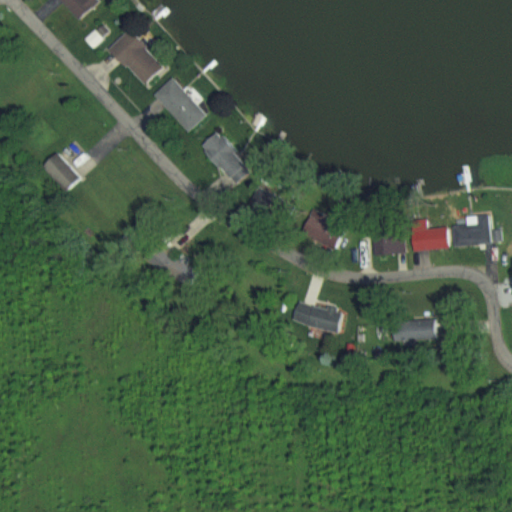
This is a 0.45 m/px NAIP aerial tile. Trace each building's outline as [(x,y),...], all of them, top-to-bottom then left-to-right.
[(63,0),(79,20),(101,2),(99,0),(63,0)] [(110,47),(148,85),(167,66),(129,29),(110,47)] [(155,94),(190,131),(208,113),(174,77),(155,94)] [(201,147),(236,182),(253,165),(218,130),(201,147)] [(68,190),(82,176),(59,151),(45,165),(68,190)] [(251,199),(277,217),(287,201),(261,184),(251,199)] [(344,229),(319,218),(310,236),(336,248),(344,229)] [(375,254),(406,252),(403,222),(373,224),(375,254)] [(415,248),(449,248),(449,226),(415,226),(415,248)] [(201,269),(157,245),(147,262),(191,286),(201,269)] [(339,333),(344,310),(299,299),(294,322),(339,333)] [(395,318),(395,341),(438,341),(438,318),(395,318)]
